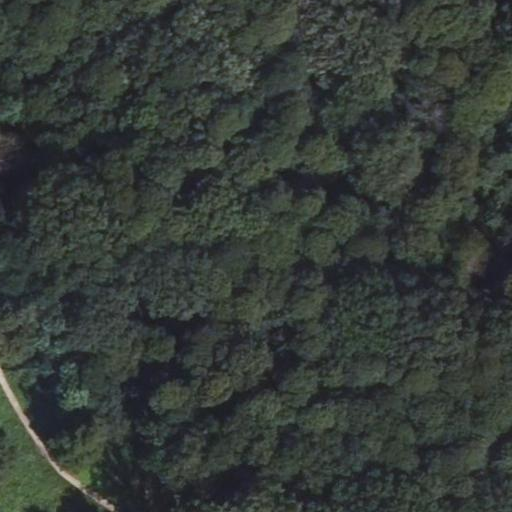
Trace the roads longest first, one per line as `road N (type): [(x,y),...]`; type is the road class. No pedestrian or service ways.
road 1 (track): [(511,391),(269,0)]
road 2 (track): [(115,511),(48,464),(0,386)]
